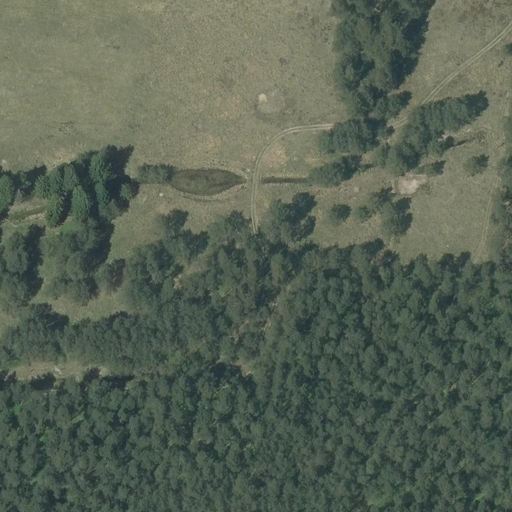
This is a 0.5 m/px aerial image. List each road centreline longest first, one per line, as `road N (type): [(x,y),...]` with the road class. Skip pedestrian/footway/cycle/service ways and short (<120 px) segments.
road 1 (track): [(284,291),(253,223),(255,170),(265,149),(299,130),(388,129),(511,31)]
road 2 (track): [(511,61),(477,254),(463,264),(284,291)]
road 3 (track): [(0,397),(223,390),(247,379),(284,291)]
